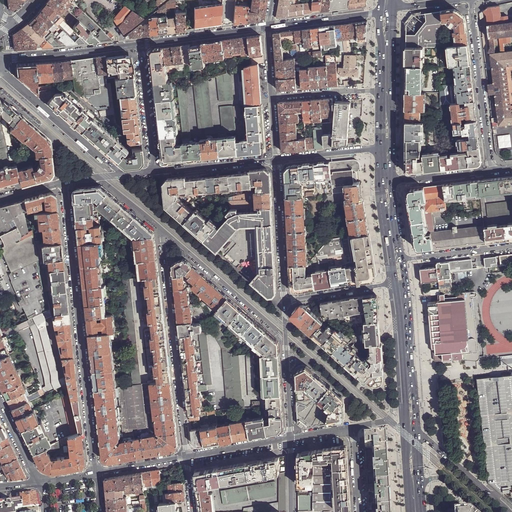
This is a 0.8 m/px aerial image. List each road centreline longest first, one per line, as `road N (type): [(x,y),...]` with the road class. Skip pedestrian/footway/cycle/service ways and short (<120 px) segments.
road 1 (tertiary): [(95,474),(63,181)]
road 2 (residential): [(161,228),(186,456)]
road 3 (residential): [(470,0),(490,171)]
road 4 (residential): [(161,228),(285,339)]
road 5 (tertiary): [(0,69),(122,175)]
road 6 (residential): [(275,158),(284,301)]
road 7 (secondary): [(140,44),(0,58)]
road 8 (residential): [(153,171),(140,44)]
road 9 (secondary): [(266,26),(140,44)]
road 10 (tertiary): [(153,171),(275,158)]
road 11 (residential): [(511,246),(405,259),(394,248)]
road 12 (tertiary): [(508,511),(416,432)]
